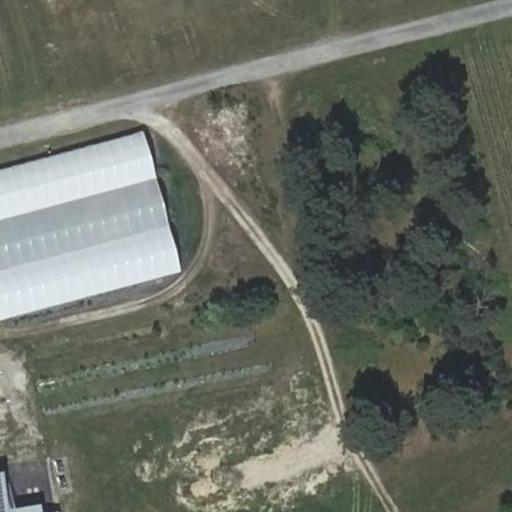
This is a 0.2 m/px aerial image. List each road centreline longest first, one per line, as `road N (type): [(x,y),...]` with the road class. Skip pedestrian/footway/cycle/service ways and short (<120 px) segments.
road 1 (track): [(511,5),(0,135)]
road 2 (track): [(24,0),(54,121)]
